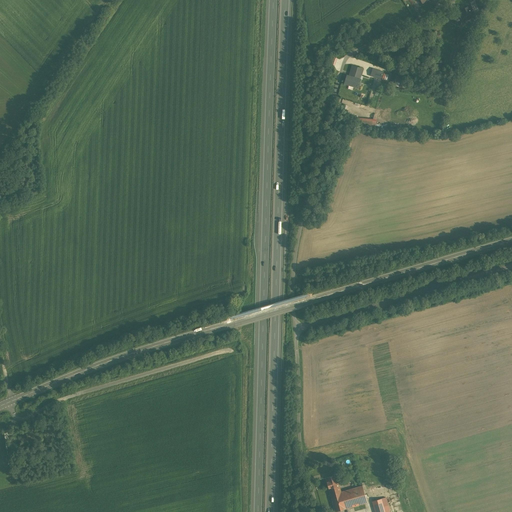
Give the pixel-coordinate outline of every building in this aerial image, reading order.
[(471,5),(470,6),(475,15),(480,12),(474,1),(470,2),(471,5)] [(461,15),(455,18),(459,25),(465,23),(464,20),(475,15),(470,6),(459,11),(461,15)] [(463,49),(457,47),(451,65),(456,67),(463,49)] [(346,75),(344,82),(356,86),(361,68),(351,65),(348,75),(346,75)] [(372,68),(370,75),(380,78),(382,70),(372,68)] [(326,478),(330,495),(341,492),(336,475),(326,478)] [(341,492),(330,495),(335,511),(367,503),(362,486),(341,492)] [(372,501),(375,511),(388,511),(390,511),(386,497),(372,501)]
